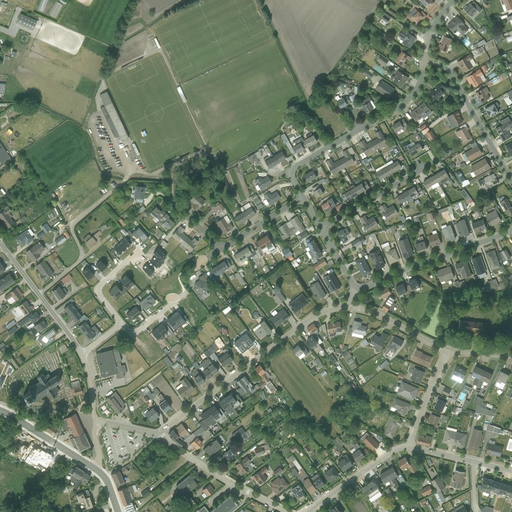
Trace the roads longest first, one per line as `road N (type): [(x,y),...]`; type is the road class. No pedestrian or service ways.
road 1 (residential): [(158,434),(320,311),(352,306)]
road 2 (residential): [(289,169),(407,100),(425,59)]
road 3 (residential): [(356,291),(511,230)]
road 4 (residential): [(125,178),(76,220),(80,259),(38,294)]
road 5 (residential): [(158,434),(291,511)]
road 6 (residential): [(511,181),(448,69),(425,59)]
road 7 (residential): [(436,160),(320,226)]
road 8 (residential): [(408,443),(306,511)]
